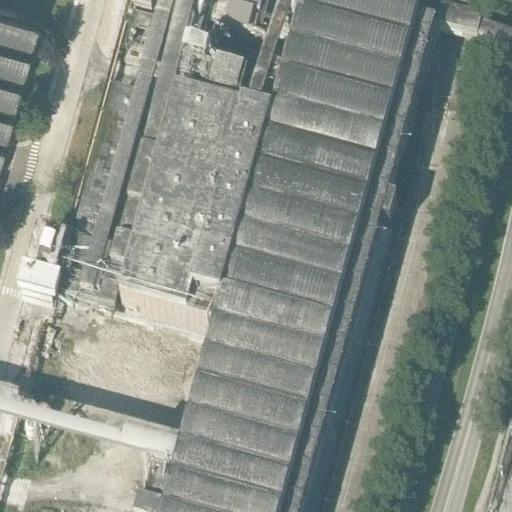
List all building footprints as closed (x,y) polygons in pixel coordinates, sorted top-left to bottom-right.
[(46,0),(43,12),(65,16),(68,0),(46,0)] [(161,18),(184,25),(190,0),(128,0),(126,8),(152,16),(155,4),(164,6),(161,18)] [(0,134),(32,16),(0,7),(0,134)] [(311,7),(274,144),(216,348),(172,511),(322,511),(413,185),(399,181),(437,42),(421,38),(421,37),(311,7)] [(219,7),(212,44),(260,53),(267,16),(219,7)] [(124,62),(149,69),(160,27),(135,20),(124,62)] [(61,305),(62,306),(216,348),(274,144),(117,101),(115,108),(104,105),(101,118),(111,121),(75,253),(61,305)] [(62,306),(61,305),(75,253),(43,245),(31,292),(26,290),(20,312),(58,322),(62,306)] [(30,355),(47,359),(55,334),(37,329),(30,355)] [(47,384),(33,380),(26,405),(40,409),(47,384)] [(107,489),(126,494),(129,483),(111,478),(107,489)]
